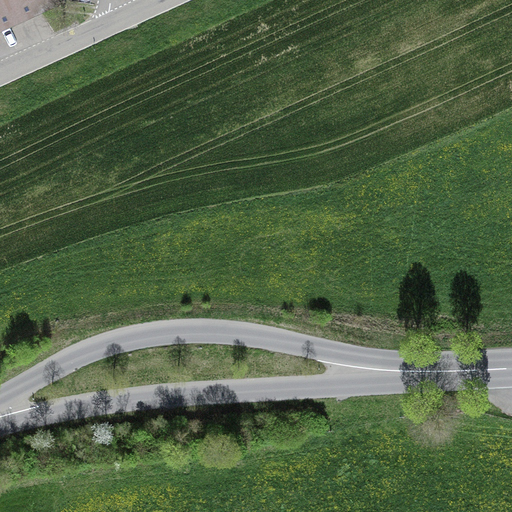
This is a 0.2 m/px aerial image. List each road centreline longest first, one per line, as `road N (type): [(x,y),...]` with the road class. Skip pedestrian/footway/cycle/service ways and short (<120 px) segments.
road 1 (primary): [(431,372),(239,333),(190,331),(97,346),(0,396)]
road 2 (primary): [(0,423),(431,372)]
road 3 (tertiary): [(0,75),(116,22)]
